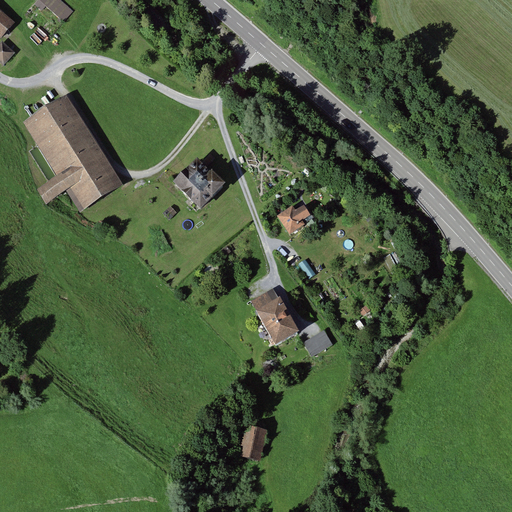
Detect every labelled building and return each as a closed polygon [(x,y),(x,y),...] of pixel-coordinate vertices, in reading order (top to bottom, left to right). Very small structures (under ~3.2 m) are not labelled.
[(43,11),(46,6),(66,22),(75,12),(60,0),(38,0),(35,4),(43,11)] [(16,27),(0,12),(0,38),(3,41),(16,27)] [(0,64),(3,67),(14,56),(2,44),(0,46),(0,64)] [(122,189),(65,97),(20,125),(55,181),(38,191),(48,207),(73,192),(85,212),(122,189)] [(197,211),(223,188),(200,162),(174,185),(197,211)] [(294,207),(278,218),(291,236),(304,227),(302,224),(314,216),(307,206),(298,213),(294,207)] [(397,252),(385,259),(396,278),(408,271),(397,252)] [(276,348),(299,335),(280,302),(257,315),(276,348)] [(323,333),(305,344),(313,358),(331,347),(323,333)] [(239,457),(261,461),(267,430),(246,426),(239,457)]
